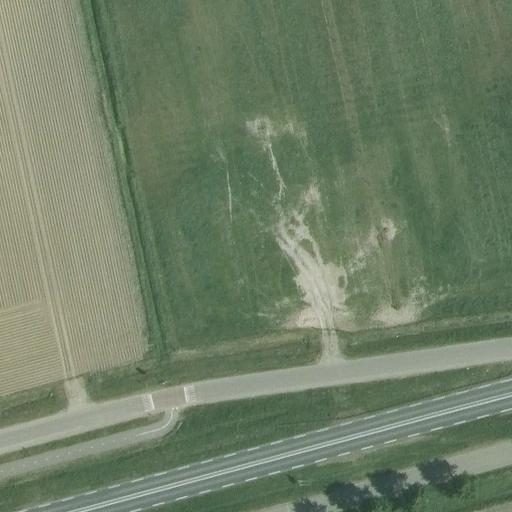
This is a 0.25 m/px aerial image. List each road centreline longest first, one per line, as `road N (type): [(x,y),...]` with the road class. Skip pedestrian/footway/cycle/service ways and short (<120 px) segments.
road 1 (unclassified): [(511,349),(178,396),(0,444)]
road 2 (primary): [(82,511),(511,397)]
road 3 (unclassified): [(296,511),(511,453)]
